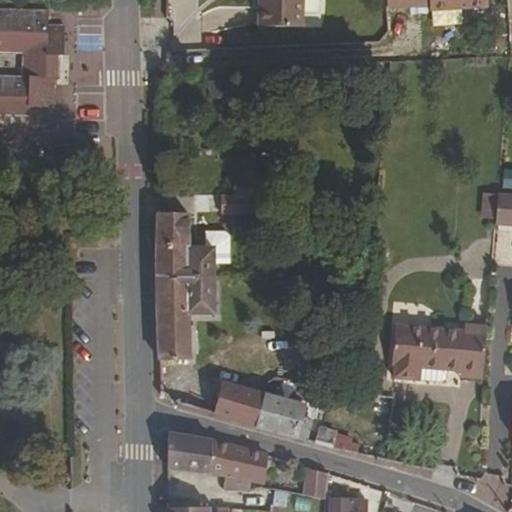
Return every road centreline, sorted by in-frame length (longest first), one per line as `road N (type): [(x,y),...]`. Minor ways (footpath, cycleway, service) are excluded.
road 1 (residential): [(121,0),(128,407)]
road 2 (residential): [(128,407),(341,464),(473,511)]
